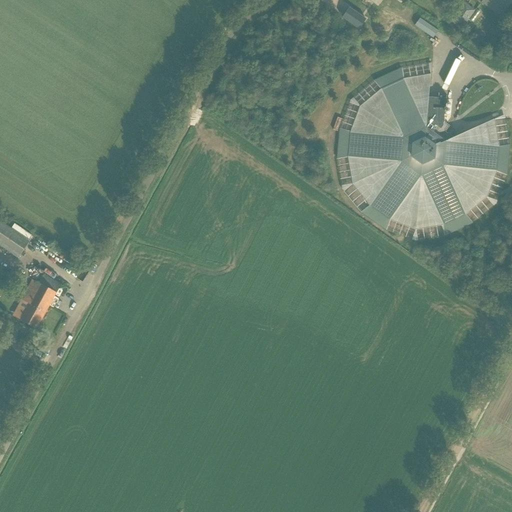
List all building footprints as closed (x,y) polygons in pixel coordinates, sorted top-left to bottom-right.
[(511,0),(483,0),(482,2),(511,23),(511,0)] [(463,3),(452,19),(463,26),(474,10),(463,3)] [(349,9),(342,19),(359,30),(366,20),(349,9)] [(420,17),(414,25),(434,38),(439,30),(420,17)] [(465,215),(443,225),(421,177),(390,220),(364,202),(400,163),(348,158),(350,133),(403,138),(381,90),(403,79),(425,127),(428,98),(432,64),(401,69),(373,82),(350,100),(339,131),(336,160),(342,191),(360,214),(387,233),(414,243),(445,237),(472,224),(496,204),(507,177),(510,147),(504,116),(454,138),(446,142),(498,147),(496,172),(443,167),(465,215)] [(496,172),(498,147),(446,142),(454,138),(445,132),(450,126),(443,122),(445,99),(428,98),(425,127),(403,79),(381,90),(403,138),(350,133),(348,158),(400,163),(364,202),(390,220),(421,177),(443,225),(465,215),(443,167),(496,172)] [(29,242),(11,230),(0,222),(0,246),(18,259),(29,242)] [(39,284),(32,280),(21,301),(29,305),(20,321),(36,330),(61,285),(44,275),(39,284)]
